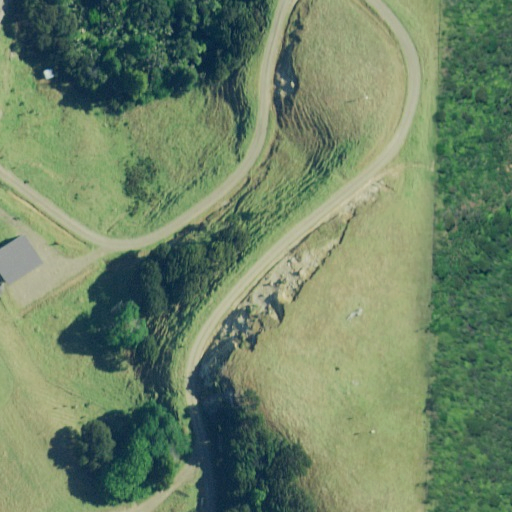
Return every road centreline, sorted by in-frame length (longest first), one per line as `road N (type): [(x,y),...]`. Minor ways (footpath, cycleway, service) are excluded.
road 1 (track): [(208,511),(213,438),(195,348),(228,296),(404,119),(415,37),(363,0)]
road 2 (track): [(291,0),(267,49),(261,142),(216,194),(130,240),(61,225),(0,163)]
